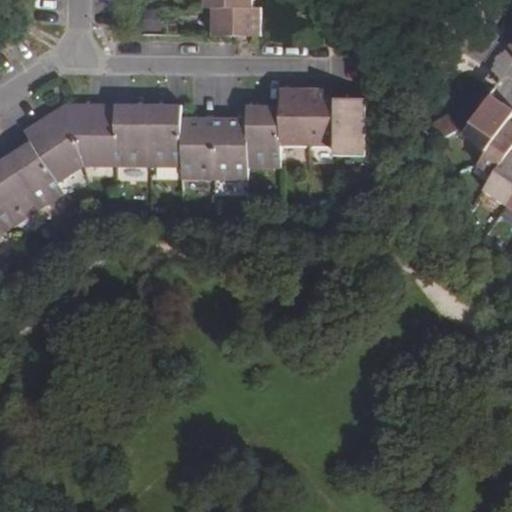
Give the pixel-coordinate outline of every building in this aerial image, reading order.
[(255,9),(254,0),(206,0),(206,10),(213,10),(213,37),(262,37),(262,9),(255,9)] [(309,90),(309,89),(281,89),(281,107),(280,146),(309,147),(309,90)] [(336,146),(336,100),(322,100),(323,90),(309,90),(309,147),(336,147),(336,146)] [(494,95),(467,134),(490,150),(511,120),(511,118),(511,106),(506,103),(494,95)] [(364,157),(364,100),(336,100),(336,146),(336,147),(335,156),(364,157)] [(280,146),(281,107),(247,107),(246,119),(180,119),(180,106),(65,105),(25,133),(30,142),(0,162),(0,236),(64,194),(58,184),(85,167),(180,168),(181,181),(246,180),(247,169),(280,168),(280,146)] [(452,115),(436,124),(444,141),(460,131),(452,115)] [(490,150),(480,165),(496,175),(511,152),(511,120),(490,150)] [(511,152),(496,175),(487,190),(509,205),(511,200),(511,152)]
